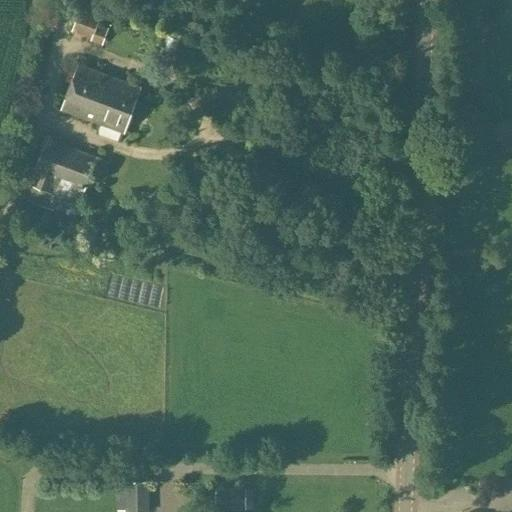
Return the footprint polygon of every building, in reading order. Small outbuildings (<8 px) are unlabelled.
[(93,39),(101,16),(81,9),(72,32),(93,39)] [(79,65),(68,95),(92,104),(95,100),(105,103),(109,93),(134,103),(140,88),(79,65)] [(63,109),(123,132),(134,103),(109,93),(105,103),(95,100),(92,104),(68,95),(63,109)] [(80,204),(97,157),(47,138),(30,185),(80,204)] [(42,221),(47,208),(29,201),(24,214),(42,221)] [(125,511),(136,511),(149,511),(149,482),(126,482),(126,484),(117,484),(117,510),(126,510),(125,511)] [(246,510),(246,489),(216,489),(216,510),(246,510)]
